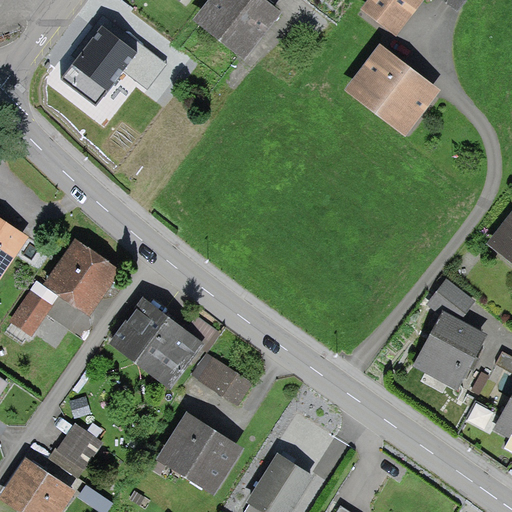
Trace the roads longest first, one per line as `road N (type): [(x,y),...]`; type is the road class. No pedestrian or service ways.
road 1 (secondary): [(511,508),(156,253)]
road 2 (residential): [(0,478),(156,253)]
road 3 (secondary): [(156,253),(0,108)]
